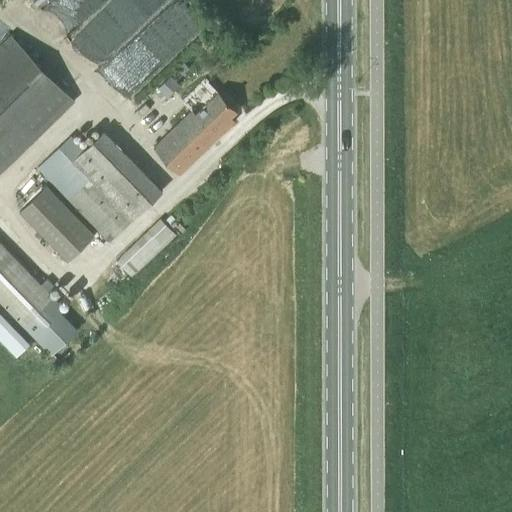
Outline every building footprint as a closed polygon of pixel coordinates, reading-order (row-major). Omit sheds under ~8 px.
[(0,171),(74,99),(10,34),(0,44),(0,171)] [(153,146),(179,173),(233,120),(229,115),(236,109),(218,91),(196,112),(192,108),(153,146)] [(50,180),(78,209),(109,241),(161,190),(103,130),(50,180)] [(93,235),(68,209),(45,185),(18,210),(66,260),(93,235)] [(160,219),(116,261),(131,276),(175,234),(160,219)] [(53,297),(0,242),(0,302),(23,326),(53,297)]
